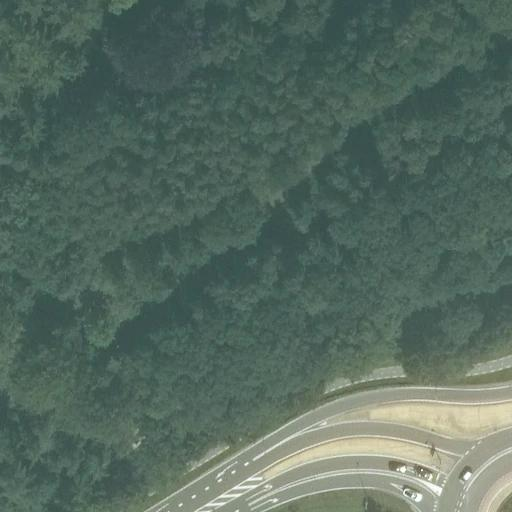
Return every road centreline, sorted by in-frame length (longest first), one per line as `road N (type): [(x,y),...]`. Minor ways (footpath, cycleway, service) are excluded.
road 1 (primary): [(511,394),(385,397),(332,410),(251,453),(231,481)]
road 2 (secondary): [(477,456),(399,433),(359,431),(307,438),(231,481)]
road 3 (secondary): [(244,507),(288,477),(347,464),(390,466),(453,488)]
road 4 (secondary): [(244,507),(363,481),(401,488),(435,511)]
